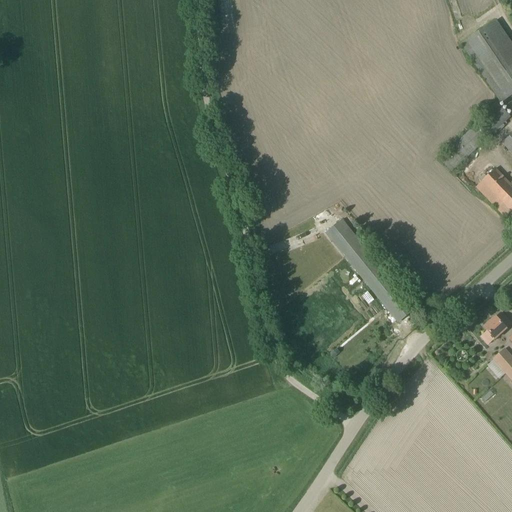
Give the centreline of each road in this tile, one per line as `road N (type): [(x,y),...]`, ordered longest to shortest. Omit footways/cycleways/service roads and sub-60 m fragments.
road 1 (unclassified): [(357,428),(290,380),(271,344),(211,113),(197,0)]
road 2 (unclassified): [(357,428),(409,356),(511,262)]
